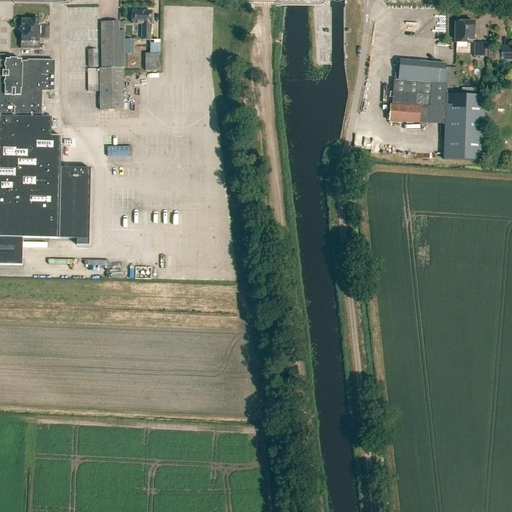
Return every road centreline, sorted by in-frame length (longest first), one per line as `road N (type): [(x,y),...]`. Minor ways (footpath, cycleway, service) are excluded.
road 1 (track): [(262,1),(312,511)]
road 2 (track): [(370,511),(339,196)]
